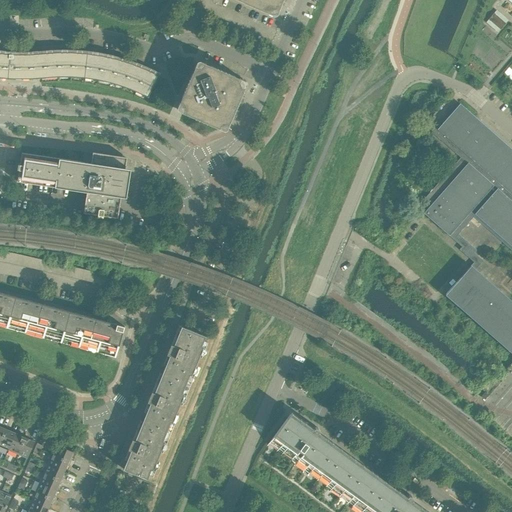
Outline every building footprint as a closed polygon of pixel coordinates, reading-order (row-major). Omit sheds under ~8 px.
[(278,10),(282,0),(236,0),(268,14),(272,16),(273,16),(274,16),(275,16),(276,15),(276,14),(278,10)] [(500,30),(505,24),(493,13),(488,19),(500,30)] [(145,69),(131,64),(116,59),(102,56),(87,54),(71,53),(56,53),(28,55),(16,55),(9,54),(0,53),(0,78),(6,79),(16,79),(29,79),(57,77),(70,77),(84,78),(90,79),(97,80),(103,81),(110,83),(116,85),(123,87),(128,89),(135,92),(148,98),(148,97),(148,96),(159,76),(145,69)] [(228,125),(244,89),(246,85),(246,84),(246,83),(246,82),(245,81),(244,81),(240,79),(204,63),(200,61),(199,61),(198,61),(197,62),(196,62),(196,63),(194,67),(178,103),(177,107),(176,108),(176,109),(177,110),(177,111),(178,111),(182,113),(219,129),(223,131),(224,131),(225,130),(226,130),(227,129),(228,125)] [(511,149),(460,104),(433,134),(443,142),(460,157),(425,198),(431,203),(423,213),(461,247),(459,249),(473,262),(459,278),(451,273),(462,260),(420,222),(405,239),(410,244),(399,257),(436,290),(447,277),(455,282),(444,295),(511,354),(511,149)] [(126,198),(130,170),(124,169),(126,158),(92,153),(90,163),(21,153),(20,164),(19,164),(18,165),(17,169),(18,170),(19,170),(17,181),(86,192),(86,197),(83,213),(97,215),(97,216),(98,217),(102,218),(103,217),(103,216),(117,218),(119,202),(120,197),(126,198)] [(18,265),(20,255),(14,253),(12,264),(18,265)] [(24,267),(26,256),(20,255),(18,265),(24,267)] [(29,268),(32,257),(26,256),(24,267),(29,268)] [(35,269),(38,259),(32,257),(29,268),(35,269)] [(41,271),(44,260),(38,259),(35,269),(41,271)] [(47,272),(50,261),(44,260),(41,271),(47,272)] [(53,274),(55,263),(50,261),(47,272),(53,274)] [(59,275),(61,264),(55,263),(53,274),(59,275)] [(65,276),(67,265),(61,264),(59,275),(65,276)] [(70,278),(73,267),(67,265),(65,276),(70,278)] [(76,279),(79,268),(73,267),(70,278),(76,279)] [(82,280),(85,270),(79,268),(76,279),(82,280)] [(88,282),(90,271),(85,270),(82,280),(88,282)] [(94,283),(96,272),(90,271),(88,282),(94,283)] [(100,284),(102,274),(96,272),(94,283),(100,284)] [(124,326),(0,292),(0,326),(16,331),(16,332),(17,332),(17,331),(32,335),(32,336),(33,336),(34,336),(50,340),(50,341),(51,341),(70,346),(71,347),(71,346),(86,350),(86,351),(87,351),(87,350),(104,355),(105,356),(105,355),(115,358),(124,326)] [(191,375),(203,346),(201,345),(205,336),(178,325),(159,373),(186,383),(189,375),(191,375)] [(172,423),(180,404),(184,393),(182,393),(186,383),(159,373),(140,420),(166,431),(170,422),(172,423)] [(359,471),(314,438),(319,431),(318,428),(314,427),(309,435),(286,418),(266,446),(267,447),(270,441),(343,494),(359,471)] [(165,441),(163,440),(166,431),(140,420),(128,449),(130,450),(123,469),(147,479),(151,470),(153,470),(165,441)] [(0,446),(8,450),(15,433),(6,429),(0,442),(0,446)] [(17,454),(24,437),(15,433),(8,450),(17,454)] [(27,458),(34,441),(24,437),(17,454),(27,458)] [(68,462),(73,452),(55,445),(51,454),(68,462)] [(68,462),(51,454),(47,464),(64,471),(68,462)] [(64,471),(47,464),(43,473),(60,480),(64,471)] [(415,511),(407,506),(413,499),(411,495),(408,495),(405,498),(402,503),(359,471),(343,494),(367,511),(415,511)] [(60,480),(43,473),(39,482),(56,490),(60,480)] [(52,499),(56,490),(39,482),(35,492),(52,499)] [(0,511),(2,511),(3,511),(11,496),(1,491),(0,493),(0,511)] [(48,508),(52,499),(35,492),(31,501),(48,508)] [(30,511),(46,511),(48,508),(31,501),(27,510),(30,511)]
